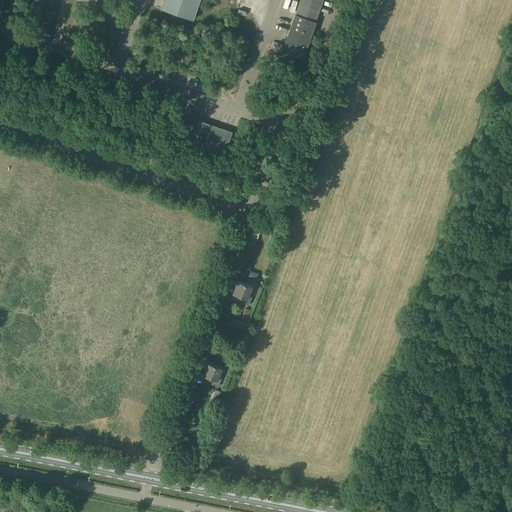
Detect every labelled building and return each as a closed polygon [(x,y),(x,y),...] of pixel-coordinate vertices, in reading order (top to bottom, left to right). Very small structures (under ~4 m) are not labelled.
[(163,0),(161,8),(193,19),(199,0),(163,0)] [(300,0),(295,14),(315,22),(322,0),(300,0)] [(295,14),(282,51),(303,58),(316,22),(315,22),(295,14)] [(186,116),(178,138),(179,138),(223,154),(224,154),(226,149),(227,150),(228,147),(227,146),(232,132),(231,132),(186,117),(186,116)] [(270,201),(269,206),(276,209),(280,198),(273,195),(270,201)] [(233,293),(237,295),(235,300),(249,305),(252,296),(249,295),(252,286),(237,280),(233,293)] [(219,386),(222,378),(219,376),(222,367),(207,362),(202,374),(207,376),(205,382),(219,386)]
